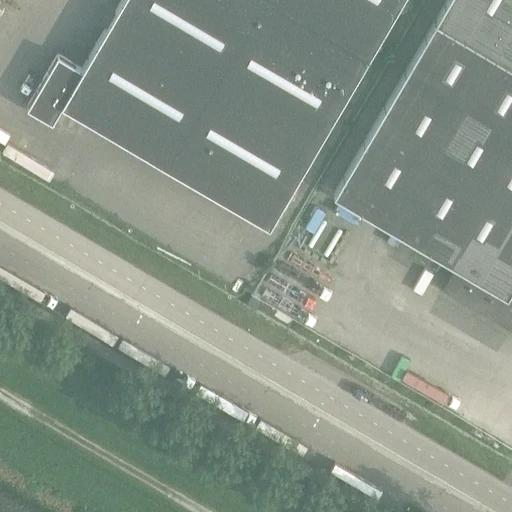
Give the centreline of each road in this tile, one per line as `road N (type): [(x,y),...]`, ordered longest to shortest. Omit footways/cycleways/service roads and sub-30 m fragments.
road 1 (unclassified): [(511,504),(0,203)]
road 2 (unclassified): [(0,247),(450,511)]
